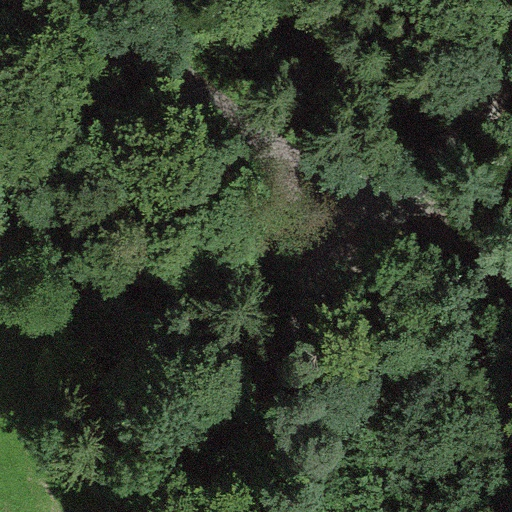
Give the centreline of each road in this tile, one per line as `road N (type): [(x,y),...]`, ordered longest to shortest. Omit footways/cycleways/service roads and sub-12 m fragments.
road 1 (track): [(97,0),(370,223)]
road 2 (track): [(172,511),(191,496),(370,223)]
road 3 (track): [(370,223),(443,159),(511,78)]
road 4 (track): [(511,299),(370,223)]
